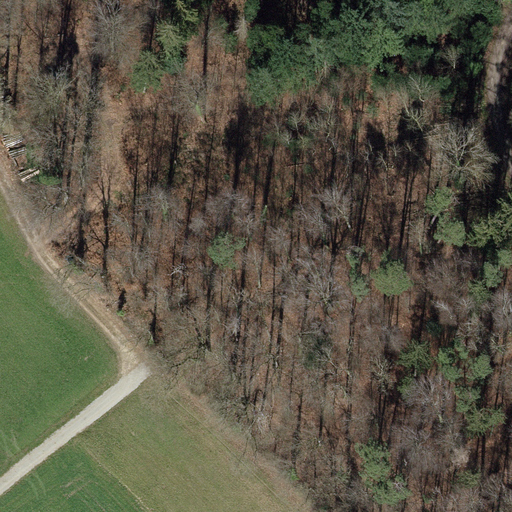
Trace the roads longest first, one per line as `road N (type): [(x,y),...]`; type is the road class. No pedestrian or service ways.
road 1 (track): [(0,488),(143,374),(0,185)]
road 2 (track): [(511,157),(498,101),(499,57),(511,25)]
